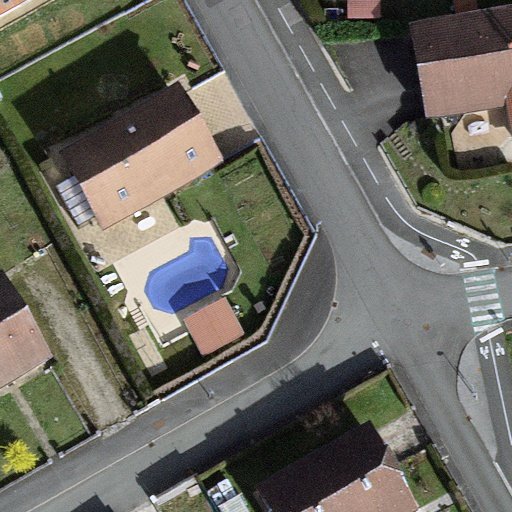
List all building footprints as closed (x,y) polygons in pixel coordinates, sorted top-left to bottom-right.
[(0,0),(0,16),(27,0),(0,0)] [(499,98),(511,95),(511,19),(412,38),(426,116),(500,102),(499,98)] [(104,226),(214,165),(176,96),(66,156),(77,176),(99,216),(104,226)] [(99,216),(77,176),(55,187),(78,228),(99,216)] [(0,385),(45,359),(0,283),(0,282),(0,385)] [(224,316),(205,326),(218,351),(238,341),(224,316)] [(367,434),(260,495),(269,511),(409,511),(411,511),(367,434)]
